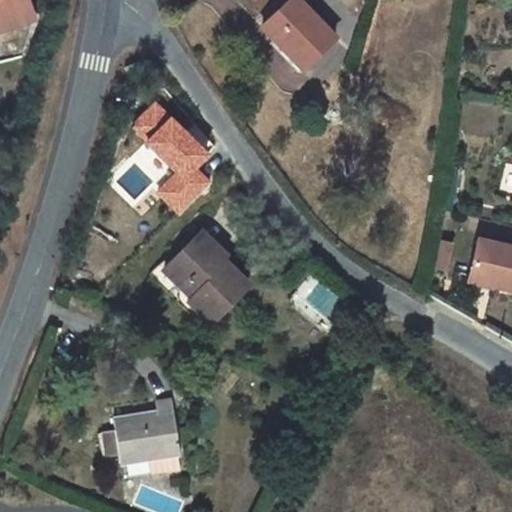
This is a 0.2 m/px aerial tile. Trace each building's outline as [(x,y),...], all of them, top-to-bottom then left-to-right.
[(26,0),(0,0),(0,30),(33,19),(26,0)] [(289,46),(307,65),(336,37),(299,0),(290,0),(263,26),(285,49),(289,46)] [(307,65),(289,46),(285,49),(304,68),(307,65)] [(125,67),(129,77),(143,71),(138,62),(125,67)] [(180,189),(177,192),(181,195),(173,203),(182,212),(212,182),(196,166),(209,153),(157,102),(135,124),(150,139),(148,141),(179,171),(171,180),(180,189)] [(180,189),(171,180),(160,190),(173,203),(181,195),(177,192),(180,189)] [(211,323),(248,284),(225,261),(229,257),(226,253),(215,264),(208,258),(211,255),(195,238),(164,269),(193,298),(189,301),(211,323)] [(511,246),(479,239),(470,277),(492,282),(492,285),(511,289),(511,246)] [(453,243),(442,241),(436,267),(447,270),(453,243)] [(492,282),(470,277),(469,281),(491,287),(492,285),(492,282)] [(316,285),(305,301),(329,319),(341,303),(316,285)] [(130,416),(114,419),(115,429),(119,454),(121,463),(149,459),(178,454),(180,454),(171,400),(156,402),(158,415),(130,419),(130,416)] [(119,454),(115,429),(104,431),(108,456),(119,454)] [(178,454),(149,459),(152,474),(181,470),(178,454)]
